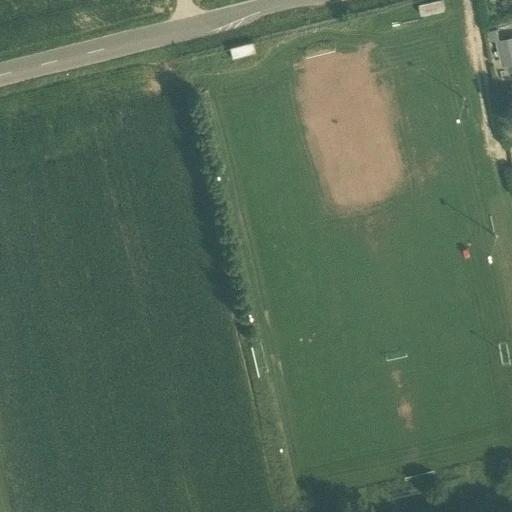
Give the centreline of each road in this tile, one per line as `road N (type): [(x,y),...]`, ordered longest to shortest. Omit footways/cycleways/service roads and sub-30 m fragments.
road 1 (track): [(473,0),(511,201),(511,494),(486,511)]
road 2 (tertiary): [(312,0),(0,77)]
